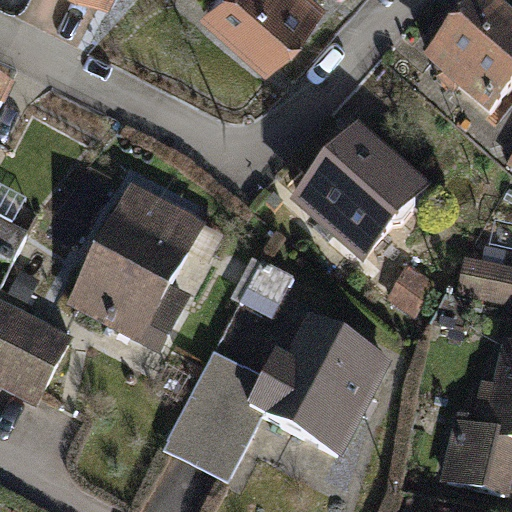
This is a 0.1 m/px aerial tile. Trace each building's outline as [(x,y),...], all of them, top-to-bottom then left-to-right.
[(270,68),(329,0),(211,0),(203,9),(270,68)] [(485,123),(511,92),(511,30),(480,3),(422,69),(485,123)] [(0,116),(14,90),(0,82),(0,116)] [(376,261),(434,196),(369,139),(311,204),(376,261)] [(203,233),(125,194),(63,314),(161,364),(192,303),(172,293),(203,233)] [(36,236),(0,216),(0,250),(23,262),(36,236)] [(0,394),(30,411),(65,344),(0,309),(0,394)] [(334,463),(384,365),(305,325),(284,364),(272,358),(257,387),(207,361),(157,459),(222,492),(257,423),(334,463)] [(511,349),(499,347),(490,392),(477,388),(468,431),(448,426),(435,483),(502,501),(511,460),(511,349)]
